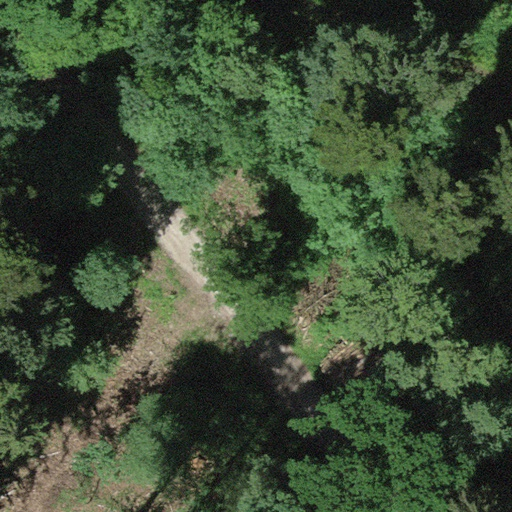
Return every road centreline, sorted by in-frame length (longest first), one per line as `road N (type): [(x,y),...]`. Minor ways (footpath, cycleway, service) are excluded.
road 1 (track): [(0,1),(386,511)]
road 2 (track): [(511,91),(275,0)]
